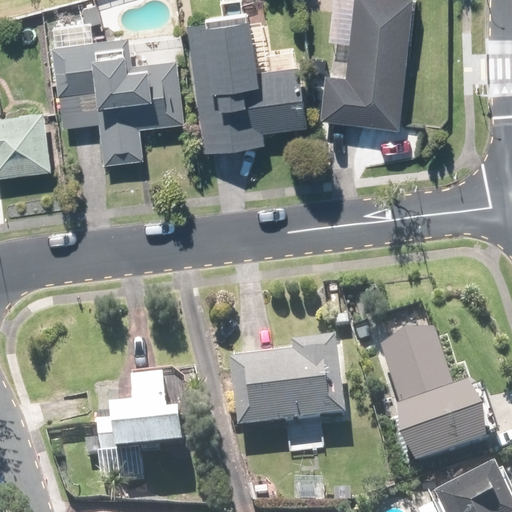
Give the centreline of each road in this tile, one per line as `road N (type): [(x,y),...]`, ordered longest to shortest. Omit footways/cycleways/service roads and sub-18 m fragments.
road 1 (residential): [(511,205),(0,273)]
road 2 (residential): [(0,388),(40,511)]
